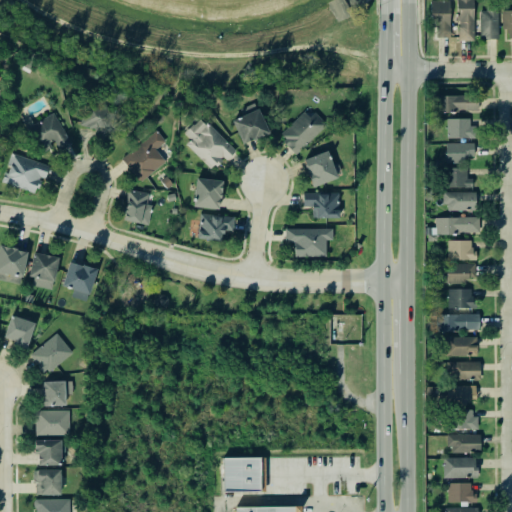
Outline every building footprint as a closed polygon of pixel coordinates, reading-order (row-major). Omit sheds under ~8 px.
[(345,0),(338,0),(329,4),(336,23),(352,16),(345,0)] [(472,0),(456,0),(457,38),(473,38),(472,0)] [(450,1),(431,1),(430,26),(436,26),(436,37),(449,38),(450,1)] [(479,8),(479,39),(498,38),(498,8),(479,8)] [(511,11),(502,11),(502,30),(507,30),(507,39),(511,38),(511,11)] [(437,96),(438,112),(478,111),(477,95),(437,96)] [(115,130),(114,103),(82,104),(82,130),(115,130)] [(242,144),(269,133),(255,103),(237,111),(240,117),(231,121),(242,144)] [(279,133),(302,111),(307,116),(313,111),(325,124),(293,154),(281,140),(284,138),(279,133)] [(21,120),(39,152),(50,146),(47,141),(52,139),(54,143),(66,136),(52,112),(31,123),(27,117),(21,120)] [(185,145),(211,170),(223,157),(227,161),(236,151),(200,117),(184,133),(191,139),(185,145)] [(469,119),(446,119),(447,139),(476,138),(476,126),(469,126),(469,119)] [(155,150),(165,141),(155,130),(121,161),(141,182),(165,161),(155,150)] [(445,144),(446,162),(474,161),(473,143),(445,144)] [(47,164),(9,151),(5,164),(7,165),(5,172),(2,171),(0,176),(0,181),(32,193),(34,187),(36,187),(39,179),(36,178),(37,175),(42,177),(47,164)] [(303,159),(312,187),(336,179),(327,151),(303,159)] [(472,188),(472,178),(466,178),(467,167),(446,167),(445,187),(472,188)] [(218,210),(222,181),(196,178),(192,207),(218,210)] [(121,220),(148,225),(152,205),(146,204),(148,193),(127,189),(121,220)] [(475,192),(444,192),(445,211),(476,210),(475,192)] [(338,218),(338,193),(302,193),(303,207),(311,207),(312,218),(338,218)] [(198,239),(221,240),(222,230),(233,231),(234,216),(199,214),(198,239)] [(435,218),(435,235),(479,233),(478,216),(435,218)] [(284,229),(284,243),(294,243),(294,257),(325,257),(325,240),(332,240),(332,228),(284,229)] [(471,240),(447,241),(447,260),(476,260),(476,249),(471,249),(471,240)] [(24,250),(18,283),(0,279),(0,243),(14,247),(14,248),(24,250)] [(56,256),(49,288),(30,284),(31,276),(26,275),(31,251),(56,256)] [(67,260),(79,264),(80,263),(95,267),(87,293),(86,293),(84,300),(69,296),(71,288),(59,284),(67,260)] [(475,263),(446,264),(446,284),(466,284),(465,279),(475,279),(475,263)] [(473,289),(448,289),(448,309),(473,308),(473,289)] [(152,298),(152,303),(156,307),(163,307),(167,304),(166,298),(162,294),(156,294),(152,298)] [(8,313),(32,321),(23,347),(11,342),(12,339),(1,335),(8,313)] [(479,330),(478,314),(435,315),(435,331),(479,330)] [(54,332),(70,352),(47,371),(45,368),(41,371),(38,370),(35,366),(35,364),(27,354),(54,332)] [(476,337),(444,338),(444,356),(477,356),(476,337)] [(479,362),(445,362),(446,381),(480,380),(479,362)] [(38,405),(63,403),(63,394),(70,393),(70,379),(41,380),(41,393),(37,393),(38,405)] [(475,385),(439,386),(439,404),(476,403),(475,385)] [(69,435),(68,410),(34,411),(35,436),(69,435)] [(475,410),(451,411),(452,429),(475,429),(475,410)] [(479,434),(448,435),(448,453),(480,452),(479,434)] [(38,466),(61,465),(60,439),(34,440),(34,455),(37,455),(38,466)] [(442,458),(443,478),(476,478),(476,457),(442,458)] [(224,460),(260,460),(260,493),(225,493),(224,460)] [(32,469),(35,469),(35,468),(58,468),(58,493),(33,493),(34,482),(32,482),(32,469)] [(473,483),(447,483),(447,503),(474,502),(473,483)] [(69,511),(69,499),(35,499),(34,511),(69,511)]
